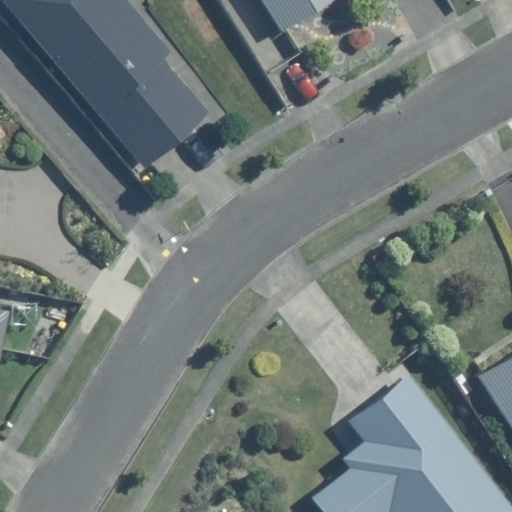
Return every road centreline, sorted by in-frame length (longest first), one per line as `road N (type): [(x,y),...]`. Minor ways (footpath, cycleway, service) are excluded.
road 1 (residential): [(179,284),(511,90)]
road 2 (residential): [(0,74),(179,284)]
road 3 (residential): [(45,511),(179,284)]
